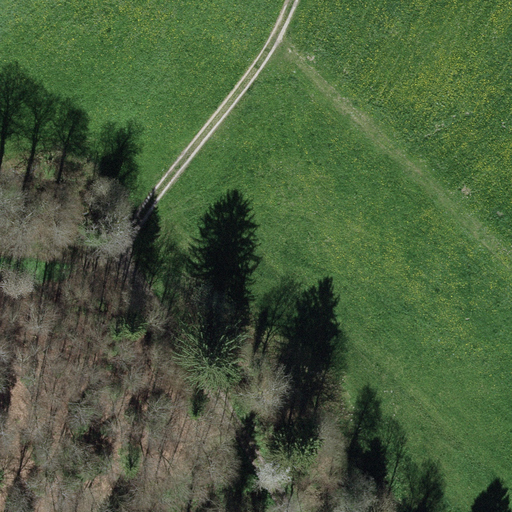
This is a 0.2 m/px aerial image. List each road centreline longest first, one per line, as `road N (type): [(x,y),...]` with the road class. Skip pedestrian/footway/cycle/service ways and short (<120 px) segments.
road 1 (track): [(136,222),(123,258),(134,280),(283,511)]
road 2 (track): [(136,222),(252,72),(292,0)]
